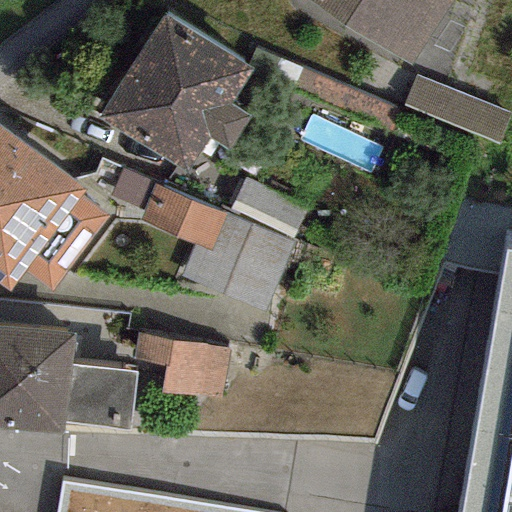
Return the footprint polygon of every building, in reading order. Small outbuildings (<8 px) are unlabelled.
[(307,0),(406,60),(449,0),(307,0)] [(250,71),(159,15),(98,114),(188,170),(207,140),(227,152),(249,116),(230,104),(250,71)] [(398,107),(298,65),(290,85),(390,126),(398,107)] [(508,114),(414,78),(403,106),(497,142),(508,114)] [(83,190),(0,127),(0,291),(5,295),(23,271),(54,294),(111,219),(79,195),(83,190)] [(224,215),(120,172),(108,200),(141,213),(138,220),(193,243),(209,250),(224,215)] [(304,207),(242,179),(228,209),(290,237),(304,207)] [(289,242),(224,215),(209,250),(193,243),(179,279),(260,312),(289,242)] [(511,511),(511,247),(501,246),(455,511),(511,511)] [(71,336),(0,327),(0,427),(63,435),(64,422),(128,429),(134,372),(68,364),(71,336)] [(170,341),(135,333),(131,359),(163,362),(160,394),(218,398),(229,351),(170,341)] [(279,511),(281,507),(62,473),(55,511),(279,511)]
